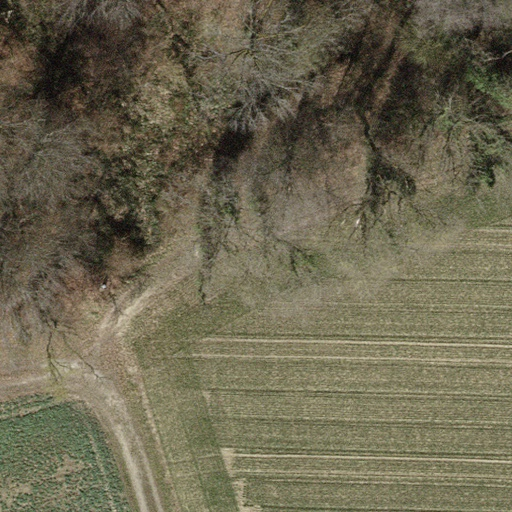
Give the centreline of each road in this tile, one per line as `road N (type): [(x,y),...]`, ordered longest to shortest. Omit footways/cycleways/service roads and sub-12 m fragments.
road 1 (track): [(511,128),(142,245),(90,355)]
road 2 (track): [(148,511),(90,355)]
